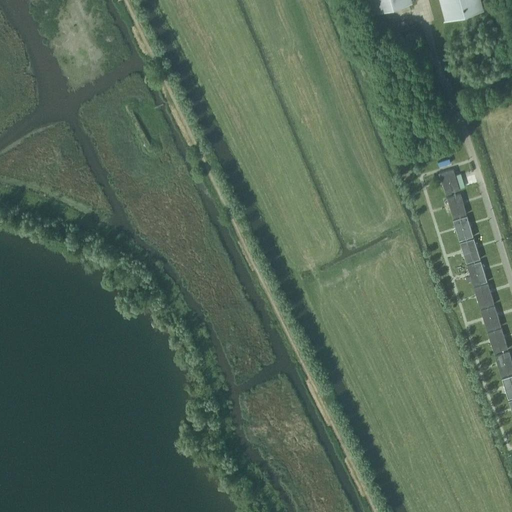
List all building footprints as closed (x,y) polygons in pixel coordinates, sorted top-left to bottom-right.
[(370,0),(374,12),(410,3),(409,0),(370,0)] [(438,0),(444,20),(483,10),(479,0),(438,0)] [(459,189),(452,169),(438,173),(445,193),(459,189)] [(466,214),(460,194),(446,198),(452,218),(466,214)] [(473,236),(467,216),(453,220),(459,241),(473,236)] [(480,259),(474,238),(460,243),(466,263),(480,259)] [(487,281),(481,261),(467,265),(473,286),(487,281)] [(494,304),(488,283),(474,288),(480,308),(494,304)] [(501,326),(495,306),(481,310),(487,331),(501,326)] [(508,349),(501,328),(488,332),(494,353),(508,349)] [(511,373),(511,362),(509,352),(495,356),(501,377),(511,373)] [(511,397),(511,375),(502,379),(508,399),(511,397)]
